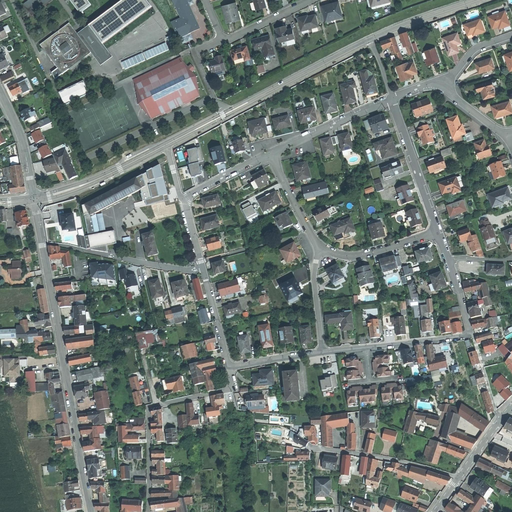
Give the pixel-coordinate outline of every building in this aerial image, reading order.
[(32,16),(53,0),(29,0),(23,4),(32,16)] [(91,5),(87,0),(70,0),(80,13),(91,5)] [(125,0),(90,26),(103,44),(152,7),(146,0),(125,0)] [(177,6),(182,18),(189,33),(200,28),(194,13),(188,2),(191,0),(172,0),(176,7),(177,6)] [(261,8),(267,7),(264,0),(254,0),(257,9),(261,8)] [(237,20),(240,19),(239,15),(238,15),(237,12),(238,11),(236,3),(223,6),(227,21),(233,20),(233,21),(237,20)] [(331,4),(322,6),(326,21),(343,16),(339,4),(334,5),(331,6),(331,4)] [(494,28),(500,25),(504,24),(505,26),(511,24),(506,11),(502,12),(501,10),(489,14),(494,28)] [(301,31),(319,28),(316,16),(311,17),(311,16),(306,17),(299,18),(301,31)] [(179,39),(189,34),(189,33),(182,18),(172,23),(179,39)] [(486,31),(481,19),(465,24),(468,35),(477,32),(478,34),(482,32),(486,31)] [(58,68),(62,74),(91,52),(70,23),(41,45),(58,68)] [(0,40),(8,37),(7,33),(4,27),(3,27),(0,28),(0,40)] [(282,41),(294,38),(292,29),(288,30),(285,31),(284,27),(277,29),(278,37),(281,36),(282,41)] [(112,56),(91,28),(80,36),(101,65),(112,56)] [(405,47),(407,46),(412,45),(408,32),(404,34),(400,35),(402,41),(403,42),(405,47)] [(459,52),(457,44),(456,41),(460,39),(458,33),(443,38),(449,55),(456,53),(459,52)] [(262,39),(254,41),(257,51),(264,50),(265,56),(274,53),(270,37),(262,39)] [(400,51),(395,37),(391,38),(388,39),(390,46),(393,54),(395,53),(400,51)] [(388,39),(382,42),(384,49),(390,46),(388,39)] [(167,42),(144,52),(147,59),(170,50),(167,42)] [(231,52),(234,61),(245,58),(246,61),(250,60),(250,59),(247,47),(243,48),(239,49),(237,50),(231,52)] [(435,63),(440,61),(435,48),(425,52),(428,59),(425,60),(427,65),(432,63),(435,63)] [(125,69),(146,60),(143,53),(122,62),(125,69)] [(0,67),(1,70),(10,66),(5,54),(0,56),(0,67)] [(213,73),(225,70),(222,57),(218,58),(216,59),(216,61),(210,63),(213,73)] [(196,76),(192,72),(195,69),(191,65),(188,67),(184,63),(182,58),(139,79),(141,83),(144,101),(156,115),(166,111),(167,113),(172,110),(171,108),(185,102),(186,104),(191,101),(190,99),(200,95),(196,76)] [(248,66),(255,64),(254,58),(250,59),(250,60),(246,61),(246,63),(247,66),(248,66)] [(495,68),(491,58),(483,61),(476,63),(479,73),(495,68)] [(407,63),(398,67),(400,72),(398,73),(401,81),(409,78),(408,76),(412,75),(417,73),(413,62),(408,64),(407,63)] [(264,65),(256,67),(258,74),(266,72),(264,65)] [(55,79),(62,74),(58,68),(52,72),(55,79)] [(1,77),(4,83),(16,77),(13,72),(1,77)] [(373,77),(368,78),(362,80),(366,95),(375,93),(374,89),(376,88),(375,83),(373,77)] [(23,92),(24,94),(31,90),(26,80),(19,84),(23,92)] [(90,93),(84,80),(59,92),(65,105),(90,93)] [(355,86),(354,82),(354,80),(340,83),(345,105),(351,103),(356,102),(353,87),(355,86)] [(496,95),(492,81),(477,86),(478,92),(482,91),(483,94),(484,98),(496,95)] [(23,92),(19,84),(10,88),(12,92),(14,96),(23,92)] [(333,94),(322,97),(326,114),(331,112),(335,111),(334,107),(336,106),(333,94)] [(428,99),(422,102),(422,103),(418,105),(417,103),(412,105),(416,117),(433,111),(428,99)] [(496,117),(496,116),(504,114),(505,114),(508,113),(511,112),(511,109),(510,101),(492,106),(496,117)] [(316,117),(313,107),(298,111),(302,123),(308,122),(312,121),(312,119),(316,117)] [(25,121),(34,117),(32,113),(30,108),(21,112),(23,117),(25,121)] [(369,120),(370,120),(372,128),(374,134),(388,128),(387,123),(386,123),(385,122),(385,121),(384,121),(382,115),(369,120)] [(288,116),(273,120),(276,130),(285,128),(291,126),(288,116)] [(464,134),(465,134),(463,128),(462,128),(461,126),(457,116),(447,120),(453,138),(454,138),(460,136),(464,134)] [(263,123),(262,119),(249,123),(251,131),(253,131),(254,136),(260,134),(267,132),(265,123),(263,123)] [(372,128),(370,120),(364,122),(367,130),(372,128)] [(416,130),(417,130),(424,127),(422,121),(413,124),(416,130)] [(52,123),(51,123),(46,125),(40,128),(41,130),(42,132),(54,127),(52,123)] [(431,136),(430,131),(428,126),(426,126),(424,127),(417,130),(420,137),(421,136),(422,139),(424,145),(434,142),(431,136)] [(39,142),(45,140),(42,132),(41,130),(32,134),(34,140),(36,144),(39,142)] [(472,132),(465,134),(464,134),(467,142),(474,139),(472,132)] [(344,134),(338,136),(340,143),(342,151),(351,149),(353,148),(349,133),(344,134)] [(325,139),(321,140),(323,149),(324,151),(323,151),(324,156),(334,153),(331,138),(325,139)] [(392,138),(374,144),(376,150),(380,149),(383,159),(397,154),(395,149),(394,149),(393,147),(393,145),(394,144),(392,138)] [(234,142),(233,142),(236,153),(241,152),(245,151),(242,140),(241,140),(234,142)] [(487,148),(486,146),(484,140),(474,143),(476,149),(480,158),(491,155),(488,148),(487,148)] [(52,155),(48,145),(41,148),(39,149),(40,152),(43,159),(52,155)] [(222,146),(211,149),(213,156),(214,159),(215,164),(220,163),(226,162),(222,146)] [(200,147),(190,149),(192,157),(190,158),(188,158),(190,165),(199,162),(204,161),(200,147)] [(66,149),(54,155),(55,158),(55,159),(67,153),(68,153),(66,149)] [(55,159),(58,165),(61,163),(63,162),(70,159),(67,153),(55,159)] [(10,158),(12,167),(19,166),(18,157),(10,158)] [(446,168),(442,157),(427,163),(429,169),(430,173),(446,168)] [(47,172),(56,170),(53,158),(44,161),(46,167),(47,172)] [(56,170),(57,173),(61,171),(58,165),(55,159),(55,158),(53,158),(56,170)] [(506,175),(504,170),(502,166),(503,166),(501,161),(487,166),(492,180),(506,175)] [(192,178),(197,176),(202,174),(201,171),(202,171),(203,172),(202,167),(200,167),(199,162),(190,165),(189,165),(192,178)] [(299,166),(294,167),(297,181),(307,179),(307,177),(310,176),(307,162),(302,164),(298,164),(299,166)] [(64,166),(71,179),(74,177),(78,176),(72,163),(65,166),(64,166)] [(398,163),(387,166),(391,177),(403,172),(402,169),(401,167),(400,167),(398,163)] [(10,186),(11,193),(18,192),(26,191),(21,165),(19,166),(12,167),(11,167),(13,180),(14,185),(10,186)] [(152,198),(167,194),(160,166),(147,173),(150,184),(148,184),(152,198)] [(391,177),(387,166),(381,169),(385,179),(391,177)] [(252,176),(255,182),(258,187),(259,188),(267,184),(266,182),(270,180),(267,175),(264,170),(252,176)] [(143,201),(145,200),(152,198),(148,184),(150,184),(147,173),(137,178),(142,188),(140,189),(142,193),(140,193),(143,201)] [(443,195),(451,191),(453,191),(454,193),(460,191),(460,189),(460,188),(458,182),(456,178),(456,177),(439,184),(441,189),(443,195)] [(126,184),(123,186),(128,195),(132,194),(140,189),(142,188),(137,178),(126,184)] [(313,186),(303,188),(304,193),(305,197),(315,195),(316,196),(329,193),(326,182),(316,185),(316,186),(313,186)] [(374,185),(377,192),(384,190),(381,183),(374,185)] [(400,200),(402,205),(413,201),(411,193),(408,185),(397,189),(400,200)] [(86,205),(86,206),(91,215),(95,213),(128,196),(128,195),(123,186),(86,205)] [(511,190),(509,187),(488,195),(492,207),(501,204),(500,203),(511,199),(510,194),(511,193),(511,190)] [(275,192),(258,201),(263,211),(281,203),(278,197),(275,192)] [(169,199),(167,194),(152,198),(145,200),(146,205),(169,199)] [(211,197),(202,199),(205,208),(221,204),(218,195),(211,197)] [(244,210),(251,206),(248,199),(240,203),(244,210)] [(450,216),(451,216),(457,214),(458,216),(461,215),(460,213),(466,211),(462,201),(447,206),(449,212),(450,216)] [(85,237),(87,249),(91,249),(91,250),(100,251),(108,253),(107,247),(117,245),(115,231),(99,234),(99,232),(96,215),(95,213),(91,215),(86,206),(83,206),(89,236),(85,237)] [(253,210),(251,206),(244,210),(243,211),(248,220),(258,215),(255,209),(254,210),(253,210)] [(318,210),(313,213),(316,218),(318,222),(330,215),(326,206),(321,209),(321,210),(319,211),(318,210)] [(409,220),(410,224),(411,227),(417,226),(422,224),(416,209),(406,213),(409,220)] [(18,222),(18,227),(29,225),(28,218),(27,211),(16,213),(16,216),(18,222)] [(287,213),(275,219),(280,227),(283,225),(284,228),(293,224),(290,218),(287,213)] [(96,215),(99,232),(106,231),(103,214),(96,215)] [(74,215),(62,216),(63,223),(64,231),(69,230),(70,232),(76,231),(74,215)] [(217,215),(201,220),(203,225),(204,230),(209,229),(209,228),(213,227),(213,228),(220,226),(217,215)] [(120,220),(121,228),(139,225),(138,217),(120,220)] [(337,235),(343,232),(344,232),(345,234),(355,230),(350,218),(331,226),(333,231),(335,235),(337,235)] [(482,228),(490,225),(488,219),(480,221),(482,228)] [(383,228),(381,223),(369,226),(373,240),(379,238),(385,237),(383,228)] [(492,231),(490,225),(482,228),(481,229),(485,240),(495,237),(493,230),(492,231)] [(461,241),(468,238),(471,237),(469,229),(458,232),(461,241)] [(153,232),(143,235),(145,242),(144,242),(144,246),(146,245),(148,257),(154,255),(159,254),(153,232)] [(468,238),(470,243),(470,245),(471,247),(479,244),(476,235),(471,237),(468,238)] [(78,238),(80,247),(87,249),(85,237),(78,238)] [(219,237),(207,241),(208,246),(209,251),(222,247),(219,237)] [(294,243),(280,251),(285,259),(286,259),(288,263),(297,258),(296,257),(300,255),(297,249),(294,243)] [(481,249),(479,244),(471,247),(472,249),(473,252),(476,251),(481,249)] [(60,248),(49,247),(50,256),(51,259),(61,257),(60,251),(60,248)] [(420,251),(420,252),(419,252),(422,262),(432,259),(429,249),(423,251),(423,250),(421,251),(420,251)] [(23,251),(25,262),(31,260),(30,257),(26,258),(25,251),(23,251)] [(60,251),(61,257),(63,257),(66,267),(72,266),(69,252),(60,251)] [(397,264),(395,257),(395,256),(387,258),(379,260),(382,271),(392,268),(392,269),(398,268),(397,267),(397,264)] [(226,271),(224,266),(223,261),(213,264),(214,269),(215,272),(220,271),(220,273),(226,271)] [(91,273),(92,278),(99,278),(100,281),(108,280),(108,284),(116,283),(114,265),(107,263),(98,264),(98,262),(90,263),(91,273)] [(487,273),(504,274),(505,265),(495,265),(488,264),(487,273)] [(11,273),(21,273),(21,265),(13,265),(8,266),(9,273),(11,273)] [(332,268),(327,271),(329,275),(329,276),(331,279),(333,283),(344,278),(341,274),(341,273),(340,270),(339,270),(337,265),(332,268)] [(363,267),(357,269),(361,287),(374,283),(370,266),(363,267)] [(405,276),(413,274),(412,268),(408,269),(407,266),(403,268),(405,276)] [(125,279),(127,288),(138,286),(135,274),(131,275),(128,276),(127,269),(119,271),(121,280),(125,279)] [(434,286),(435,291),(436,292),(447,288),(445,282),(444,280),(444,279),(441,273),(435,275),(436,277),(431,278),(434,286)] [(154,280),(149,281),(153,298),(163,296),(159,279),(154,280)] [(195,282),(199,300),(204,299),(200,284),(199,280),(194,281),(195,282)] [(237,280),(218,285),(220,291),(221,296),(240,291),(237,280)] [(465,292),(476,289),(475,283),(470,284),(470,280),(463,281),(464,287),(465,292)] [(176,298),(177,298),(182,296),(188,295),(185,281),(178,283),(173,284),(176,298)] [(290,302),(298,298),(298,297),(298,296),(303,294),(300,289),(301,289),(300,287),(299,285),(298,285),(296,281),(292,283),(291,281),(281,286),(289,302),(290,302)] [(72,282),(56,284),(57,288),(57,291),(73,289),(72,282)] [(195,301),(199,300),(195,282),(190,283),(195,301)] [(482,295),(482,298),(484,297),(490,296),(486,282),(479,284),(480,288),(482,295)] [(411,299),(418,298),(415,288),(408,289),(411,299)] [(38,290),(41,303),(47,302),(45,289),(38,290)] [(70,296),(59,298),(60,303),(61,308),(72,307),(71,302),(70,296)] [(265,296),(259,297),(261,304),(269,303),(268,296),(265,297),(265,296)] [(490,296),(484,297),(486,306),(493,304),(491,296),(490,296)] [(478,300),(467,303),(469,311),(471,318),(481,315),(479,305),(478,300)] [(41,303),(42,310),(42,313),(49,312),(48,307),(47,302),(41,303)] [(240,303),(224,307),(225,311),(226,316),(242,312),(240,303)] [(422,321),(429,320),(428,313),(427,305),(420,306),(422,321)] [(75,316),(76,318),(76,325),(87,324),(85,307),(75,307),(75,314),(75,316)] [(182,307),(172,310),(174,318),(184,316),(182,307)] [(206,309),(198,312),(201,324),(210,322),(208,315),(206,309)] [(174,318),(172,310),(166,312),(168,320),(174,318)] [(338,315),(325,316),(326,324),(341,323),(342,331),(347,331),(353,330),(351,315),(341,316),(340,314),(338,314),(338,315)] [(40,325),(46,323),(51,322),(51,319),(50,316),(45,317),(39,318),(39,319),(40,325)] [(498,322),(497,317),(497,316),(487,319),(488,322),(488,326),(489,328),(499,326),(498,322)] [(405,334),(405,327),(403,317),(391,319),(392,325),(395,324),(396,336),(401,335),(406,335),(405,334)] [(475,321),(476,328),(485,326),(485,323),(484,319),(475,321)] [(378,320),(369,321),(370,338),(375,338),(380,337),(378,320)] [(421,321),(422,333),(427,332),(432,332),(430,320),(429,320),(422,321),(421,321)] [(449,322),(440,323),(441,334),(447,334),(451,333),(449,322)] [(451,324),(453,334),(462,332),(461,328),(460,322),(451,324)] [(36,354),(40,353),(40,348),(44,348),(44,341),(45,341),(44,336),(44,334),(43,333),(38,333),(37,331),(29,332),(28,325),(22,326),(17,326),(17,330),(18,338),(19,338),(28,337),(31,337),(33,337),(34,343),(36,354)] [(269,325),(260,326),(261,333),(260,333),(264,348),(269,347),(274,346),(269,325)] [(65,332),(66,335),(76,334),(75,326),(64,327),(65,332)] [(310,326),(300,327),(302,344),(307,344),(312,343),(311,338),(313,338),(313,335),(311,335),(310,326)] [(282,343),(287,343),(288,345),(291,345),(293,345),(293,342),(294,342),(291,327),(279,329),(282,343)] [(2,338),(18,338),(17,330),(1,331),(2,338)] [(51,333),(44,334),(44,336),(45,341),(52,340),(51,336),(51,333)] [(145,335),(136,337),(139,349),(148,347),(147,344),(155,343),(153,334),(152,334),(145,336),(145,335)] [(476,338),(478,344),(494,339),(492,334),(476,338)] [(94,345),(93,336),(67,340),(67,344),(68,349),(94,345)] [(247,336),(238,338),(239,346),(241,354),(246,353),(246,351),(250,350),(247,336)] [(486,352),(492,351),(492,353),(495,352),(494,350),(496,350),(495,347),(497,347),(497,345),(495,345),(493,340),(484,342),(485,348),(486,352)] [(208,352),(215,350),(214,347),(213,342),(206,344),(208,352)] [(182,347),(185,359),(199,356),(195,343),(182,347)] [(506,346),(505,345),(504,343),(502,345),(499,347),(502,351),(504,350),(508,354),(511,352),(507,348),(506,346)] [(424,357),(421,345),(418,345),(415,346),(418,358),(424,357)] [(49,355),(49,354),(48,348),(48,347),(48,346),(46,346),(45,347),(45,348),(44,348),(40,348),(40,353),(41,356),(49,355)] [(407,349),(395,352),(399,362),(404,361),(404,364),(413,362),(412,357),(413,357),(411,350),(409,351),(407,349)] [(374,371),(375,371),(377,371),(377,373),(378,377),(390,376),(390,371),(389,367),(382,368),(382,366),(382,364),(388,363),(389,363),(389,359),(388,355),(376,356),(376,360),(376,362),(374,362),(373,362),(374,371)] [(69,359),(70,365),(88,362),(86,356),(69,359)] [(478,356),(471,358),(473,366),(480,363),(479,360),(478,356)] [(446,357),(435,359),(429,361),(429,364),(431,370),(448,366),(446,357)] [(359,358),(346,359),(346,363),(347,367),(354,366),(355,371),(347,371),(348,375),(348,380),(361,378),(360,375),(360,373),(362,372),(363,372),(362,363),(361,364),(359,364),(359,361),(359,358)] [(19,359),(1,360),(1,368),(4,368),(4,375),(6,377),(10,377),(10,382),(18,382),(18,376),(20,376),(20,367),(19,359)] [(202,369),(215,366),(214,360),(200,363),(202,369)] [(206,382),(204,376),(202,369),(200,363),(190,365),(195,385),(200,384),(206,382)] [(105,376),(103,366),(91,369),(93,379),(105,376)] [(215,366),(202,369),(204,376),(212,374),(215,373),(215,372),(216,371),(216,370),(215,368),(215,366)] [(93,379),(91,369),(76,372),(78,382),(80,381),(83,381),(93,379)] [(212,380),(219,375),(218,369),(216,370),(216,371),(217,373),(215,373),(212,374),(211,377),(211,380),(212,380)] [(255,386),(264,385),(274,385),(273,370),(264,371),(264,374),(261,375),(254,375),(255,386)] [(441,380),(439,370),(431,372),(434,382),(441,380)] [(286,389),(285,389),(287,401),(301,400),(300,390),(301,390),(300,379),(299,379),(298,372),(291,372),(284,373),(285,386),(286,386),(286,389)] [(27,392),(35,392),(34,384),(34,374),(26,374),(27,392)] [(326,378),(320,379),(322,390),(327,389),(328,391),(333,390),(333,387),(338,386),(336,374),(330,375),(330,376),(327,376),(328,377),(328,379),(326,379),(326,378)] [(485,381),(483,374),(476,376),(478,384),(485,381)] [(49,378),(50,384),(54,383),(61,382),(61,379),(60,375),(49,377),(49,378)] [(428,376),(409,379),(410,385),(429,383),(428,376)] [(501,393),(507,388),(510,385),(502,376),(493,384),(501,393)] [(133,393),(139,392),(141,391),(141,389),(140,387),(138,377),(130,379),(133,393)] [(178,390),(179,391),(184,390),(181,377),(167,380),(169,390),(174,389),(174,391),(178,390)] [(49,391),(48,383),(34,384),(35,392),(49,391)] [(383,400),(387,400),(391,400),(390,392),(395,392),(395,399),(399,399),(403,398),(402,386),(399,386),(396,386),(396,384),(396,383),(387,384),(387,385),(388,387),(385,387),(382,388),(383,400)] [(84,385),(81,386),(75,387),(76,392),(77,399),(87,397),(87,393),(86,390),(85,385),(84,385)] [(348,404),(352,403),(356,403),(356,395),(360,395),(361,402),(364,402),(369,402),(373,401),(376,401),(376,394),(378,393),(377,385),(373,385),(373,387),(373,389),(370,389),(364,390),(362,390),(362,388),(361,386),(353,387),(353,389),(353,391),(351,391),(347,391),(348,404)] [(511,395),(511,393),(507,388),(501,393),(500,394),(506,401),(511,395)] [(107,391),(95,393),(98,410),(110,408),(107,391)] [(51,394),(52,402),(65,400),(63,392),(56,393),(51,394)] [(140,394),(139,392),(133,393),(137,406),(140,405),(143,404),(140,394)] [(220,395),(217,395),(219,405),(219,409),(220,409),(223,408),(222,404),(226,404),(224,394),(220,395)] [(259,406),(258,396),(258,395),(251,395),(251,397),(247,397),(248,402),(248,407),(249,407),(259,406)] [(491,412),(494,411),(490,398),(484,399),(488,413),(491,412)] [(52,402),(54,413),(66,412),(65,400),(52,402)] [(447,412),(450,403),(442,404),(440,411),(447,412)] [(469,421),(475,413),(462,404),(462,405),(461,408),(459,414),(460,415),(469,421)] [(451,441),(454,434),(460,415),(459,414),(461,408),(457,407),(450,405),(448,411),(449,412),(441,437),(451,441)] [(220,415),(220,409),(219,409),(214,409),(207,411),(208,417),(220,415)] [(404,431),(412,433),(417,419),(419,413),(410,410),(404,431)] [(95,425),(106,424),(105,411),(90,413),(90,414),(91,420),(94,420),(95,425)] [(54,413),(57,425),(60,425),(69,424),(66,412),(54,413)] [(375,427),(375,412),(362,412),(362,428),(369,428),(375,427)] [(348,413),(322,417),(322,425),(330,424),(330,428),(349,424),(350,424),(348,413)] [(417,419),(426,422),(427,419),(428,414),(419,413),(417,419)] [(487,427),(490,423),(475,413),(469,421),(484,431),(487,427)] [(439,421),(440,417),(428,414),(427,419),(426,422),(438,424),(439,421)] [(185,428),(189,427),(188,415),(183,416),(179,416),(180,426),(185,426),(185,428)] [(192,417),(193,425),(200,424),(199,416),(194,417),(192,417)] [(135,425),(132,425),(132,431),(145,431),(145,425),(145,419),(135,419),(135,425)] [(62,437),(71,436),(70,432),(69,424),(60,425),(62,437)] [(330,424),(322,425),(323,446),(331,448),(330,428),(330,424)] [(119,425),(119,427),(119,431),(120,443),(127,443),(127,438),(127,431),(127,425),(119,425)] [(90,427),(90,434),(91,440),(97,439),(97,434),(99,434),(98,426),(90,427)] [(178,442),(176,430),(172,430),(167,431),(168,443),(178,442)] [(385,430),(383,436),(389,437),(388,440),(391,441),(395,442),(397,432),(385,430)] [(472,448),(476,442),(454,434),(451,441),(472,448)] [(62,438),(64,447),(73,445),(72,441),(71,436),(62,438)] [(307,444),(309,441),(301,437),(298,442),(299,442),(300,443),(306,446),(307,444)] [(92,451),(101,450),(100,439),(97,439),(91,440),(91,442),(92,451)] [(374,440),(368,439),(365,452),(369,452),(372,453),(374,440)] [(441,450),(443,444),(431,439),(424,459),(436,464),(441,450)] [(511,445),(498,440),(495,446),(511,452),(511,451),(511,445)] [(91,442),(83,444),(85,452),(92,451),(91,442)] [(449,446),(449,445),(443,444),(441,450),(447,452),(449,446)] [(466,452),(449,446),(447,452),(463,458),(464,455),(466,452)] [(494,451),(492,456),(502,460),(503,456),(506,451),(496,447),(494,451)] [(128,448),(128,459),(142,459),(142,454),(142,448),(128,448)] [(323,468),(336,470),(338,458),(332,457),(326,456),(323,468)] [(343,456),(342,470),(349,470),(351,457),(347,456),(343,456)] [(88,461),(89,470),(95,469),(97,478),(99,478),(98,469),(101,469),(99,459),(88,461)] [(370,459),(368,471),(374,472),(375,467),(376,461),(377,460),(373,460),(370,459)] [(487,470),(491,472),(492,472),(494,466),(481,459),(479,462),(478,465),(483,468),(487,470)] [(398,472),(399,468),(400,464),(396,463),(393,463),(391,470),(398,472)] [(495,465),(494,466),(492,472),(503,477),(506,470),(495,465)] [(129,471),(129,466),(121,467),(121,479),(129,479),(129,471)] [(426,478),(429,471),(412,467),(410,472),(409,477),(417,481),(418,475),(426,478)] [(89,474),(89,479),(97,478),(95,469),(89,470),(88,470),(89,474)] [(342,470),(341,476),(340,479),(348,480),(349,470),(342,470)] [(511,473),(506,470),(503,477),(508,479),(511,473)] [(437,482),(439,475),(432,472),(430,479),(437,482)] [(424,484),(426,478),(418,475),(417,481),(424,484)] [(449,483),(451,479),(439,475),(437,482),(447,486),(449,483)] [(179,476),(165,476),(166,477),(165,479),(171,479),(171,484),(170,484),(170,488),(170,490),(180,490),(179,476)] [(373,478),(367,476),(366,485),(378,488),(380,480),(378,479),(373,478)] [(331,489),(331,479),(316,479),(316,496),(322,496),(329,496),(329,489),(331,489)] [(475,484),(472,488),(484,496),(490,488),(489,488),(486,485),(486,484),(484,482),(483,483),(480,481),(477,479),(475,484)] [(504,490),(508,493),(511,488),(499,481),(496,486),(499,488),(504,490)] [(65,488),(65,500),(66,500),(74,499),(75,499),(74,495),(68,496),(68,495),(67,495),(67,492),(75,491),(75,487),(70,488),(70,487),(65,488)] [(417,498),(419,492),(406,487),(402,497),(415,502),(417,498)] [(490,488),(484,496),(485,497),(488,499),(494,490),(490,487),(489,488),(490,488)] [(459,495),(473,505),(476,500),(475,499),(471,496),(467,494),(462,490),(460,493),(459,495)] [(177,491),(169,491),(170,496),(170,499),(178,498),(177,491)] [(479,495),(476,500),(484,505),(486,506),(488,503),(485,501),(486,500),(479,495)] [(389,499),(384,497),(380,509),(383,511),(388,499),(389,499)] [(364,500),(357,498),(357,499),(358,499),(357,503),(356,502),(355,506),(355,507),(354,508),(361,510),(361,509),(363,510),(363,511),(366,511),(369,511),(372,503),(364,500)] [(68,510),(72,509),(72,504),(75,504),(74,499),(66,500),(68,510)] [(177,506),(178,511),(187,511),(184,499),(175,500),(175,507),(177,506)] [(391,511),(396,502),(388,499),(383,511),(384,511),(391,511)] [(130,511),(132,511),(132,501),(123,500),(123,511),(122,511),(121,511),(130,511)] [(166,508),(175,507),(175,500),(165,501),(166,508)] [(476,500),(473,505),(468,511),(478,511),(481,508),(484,505),(476,500)] [(142,507),(143,502),(132,501),(132,511),(142,511),(142,507)] [(166,508),(165,501),(152,503),(152,507),(152,510),(166,508)] [(450,511),(460,511),(456,509),(456,508),(450,503),(448,506),(446,509),(450,511)]
